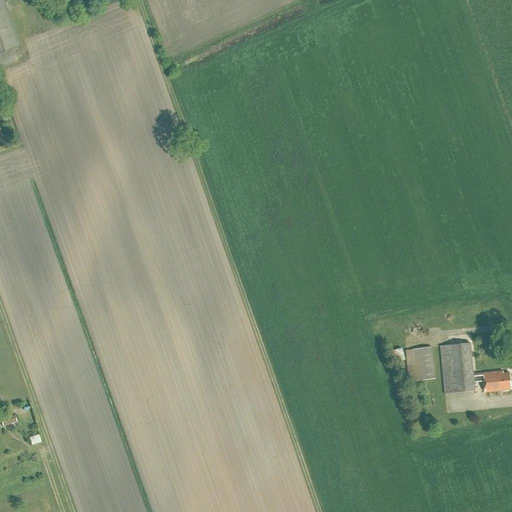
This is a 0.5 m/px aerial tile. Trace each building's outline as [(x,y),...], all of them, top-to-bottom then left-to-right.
[(3,0),(0,0),(0,52),(20,46),(3,0)] [(471,343),(450,345),(440,346),(444,393),(475,390),(474,382),(484,381),(485,392),(510,389),(508,373),(503,373),(503,371),(484,373),(473,374),(471,343)] [(432,347),(406,350),(409,381),(435,378),(432,347)] [(0,420),(2,427),(16,423),(14,416),(0,420)] [(33,444),(43,441),(41,434),(31,437),(33,444)]
